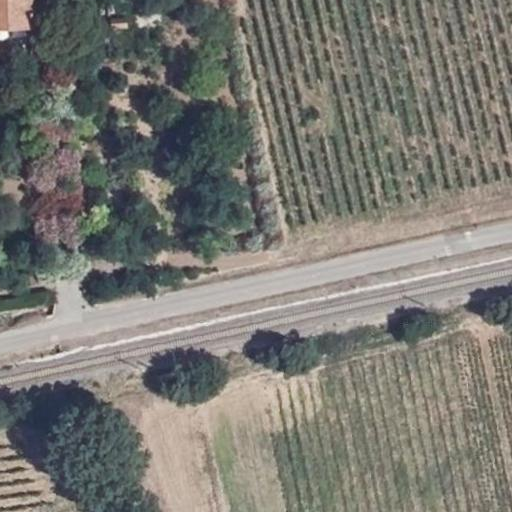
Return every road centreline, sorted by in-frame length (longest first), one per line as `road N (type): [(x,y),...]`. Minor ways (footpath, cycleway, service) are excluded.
road 1 (unclassified): [(511,224),(0,337)]
road 2 (unknown): [(44,69),(64,322)]
